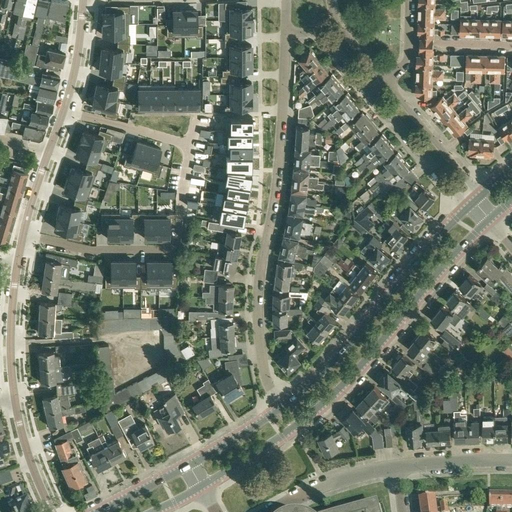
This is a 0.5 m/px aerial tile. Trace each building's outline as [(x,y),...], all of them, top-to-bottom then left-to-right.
[(1,0),(0,5),(0,18),(4,20),(7,5),(11,6),(12,0),(1,0)] [(25,0),(14,0),(13,10),(17,11),(13,31),(18,32),(25,0)] [(35,0),(25,0),(18,32),(22,33),(26,18),(31,19),(35,0)] [(40,13),(36,31),(41,32),(43,22),(45,13),(48,0),(37,0),(34,12),(40,13)] [(43,22),(49,23),(51,15),(56,16),(54,22),(63,24),(68,1),(62,0),(50,0),(47,14),(45,13),(43,22)] [(224,2),(224,8),(225,8),(225,20),(251,20),(251,8),(237,8),(237,0),(224,2)] [(418,11),(418,13),(445,14),(445,9),(435,9),(435,4),(419,3),(419,8),(418,8),(418,9),(418,11)] [(103,11),(103,23),(128,23),(128,12),(130,12),(130,5),(117,5),(117,11),(103,11)] [(166,25),(166,37),(173,37),(173,36),(185,36),(185,10),(173,10),(173,25),(166,25)] [(185,10),(185,36),(196,36),(196,37),(203,37),(203,25),(196,24),(197,10),(185,10)] [(445,18),(445,14),(418,13),(418,15),(418,17),(418,21),(418,22),(434,23),(434,18),(445,18)] [(460,34),(460,35),(461,35),(467,35),(470,35),(470,19),(460,19),(460,34)] [(480,19),(470,19),(470,35),(473,35),(480,35),(480,19)] [(487,36),(490,36),(490,19),(480,19),(480,35),(487,35),(487,36)] [(490,19),(490,36),(493,36),(493,35),(501,36),(501,30),(501,20),(490,19)] [(510,36),(511,36),(511,19),(503,19),(502,36),(510,36)] [(224,38),(237,38),(237,32),(251,32),(251,20),(225,20),(225,31),(224,31),(224,38)] [(434,25),(434,23),(418,22),(418,32),(420,32),(420,38),(419,39),(420,40),(420,43),(433,44),(433,40),(434,39),(433,39),(433,33),(437,33),(437,34),(444,34),(444,29),(438,29),(438,28),(434,28),(434,25)] [(103,23),(103,34),(117,34),(117,42),(130,43),(130,34),(128,34),(128,23),(103,23)] [(54,40),(67,43),(67,37),(55,35),(54,40)] [(26,41),(21,62),(29,64),(33,65),(36,53),(38,46),(40,37),(35,36),(34,43),(33,43),(26,41)] [(224,38),(224,45),(225,45),(225,57),(251,57),(251,45),(237,44),(237,38),(224,38)] [(102,48),(101,59),(121,62),(125,63),(127,51),(129,51),(130,43),(117,42),(116,50),(102,48)] [(433,48),(433,44),(420,43),(420,48),(419,48),(419,49),(420,49),(420,55),(417,55),(417,63),(433,64),(433,60),(437,61),(437,59),(443,59),(443,58),(443,55),(444,55),(444,54),(443,54),(437,54),(437,55),(433,55),(433,50),(433,49),(433,48)] [(35,65),(48,68),(49,62),(62,65),(65,52),(46,48),(44,55),(38,54),(35,65)] [(305,76),(308,73),(321,62),(310,50),(308,51),(308,50),(304,53),(305,54),(301,57),(301,60),(306,67),(300,72),(300,79),(305,76)] [(471,55),(466,55),(466,56),(466,71),(471,71),(471,82),(475,82),(476,55),(471,55)] [(481,55),(476,55),(475,82),(480,82),(480,71),(485,72),(486,56),(481,55)] [(490,56),(486,56),(485,72),(490,72),(490,82),(494,82),(495,56),(490,55),(490,56)] [(42,72),(40,79),(26,75),(29,64),(21,62),(0,56),(0,74),(29,82),(40,84),(57,88),(58,83),(59,82),(60,79),(59,78),(59,77),(42,72)] [(495,56),(494,82),(499,83),(499,72),(504,72),(505,57),(505,56),(500,56),(495,56)] [(222,69),(222,75),(237,76),(237,69),(251,69),(251,57),(225,57),(225,69),(222,69)] [(101,59),(99,71),(114,72),(113,80),(125,82),(126,74),(120,73),(121,62),(101,59)] [(319,80),(324,75),(328,71),(325,68),(326,67),(323,63),(322,64),(321,62),(308,73),(312,78),(304,86),(299,90),(299,99),(320,81),(319,80)] [(416,72),(416,74),(443,75),(443,71),(433,70),(433,64),(417,63),(417,65),(417,69),(416,70),(416,72)] [(416,84),(416,85),(432,86),(432,79),(443,79),(443,75),(416,74),(416,76),(416,78),(416,79),(416,84)] [(220,76),(220,82),(226,82),(226,94),(251,94),(251,82),(237,82),(237,76),(222,75),(222,76),(220,76)] [(311,105),(316,101),(337,82),(335,80),(336,79),(332,75),(331,75),(312,91),(315,95),(308,101),(311,105)] [(97,83),(94,95),(117,100),(120,90),(123,90),(125,82),(113,80),(111,87),(97,83)] [(31,90),(35,91),(33,98),(37,99),(41,99),(41,97),(53,100),(55,95),(56,94),(57,91),(56,89),(57,88),(40,84),(29,82),(28,85),(31,90)] [(339,85),(337,82),(316,101),(319,104),(328,97),(331,100),(344,90),(343,89),(344,88),(340,84),(339,85)] [(138,84),(138,108),(146,108),(149,108),(150,108),(150,85),(151,85),(151,84),(138,84)] [(150,85),(150,108),(152,108),(155,108),(162,108),(162,85),(151,85),(150,85)] [(162,85),(162,108),(164,108),(167,108),(174,108),(174,89),(175,89),(175,85),(162,85)] [(432,90),(432,86),(416,85),(416,94),(416,93),(418,93),(418,96),(432,97),(432,96),(437,96),(437,90),(432,90)] [(174,89),(174,108),(182,108),(185,108),(186,108),(186,89),(175,89),(174,89)] [(186,89),(186,108),(188,108),(191,108),(199,108),(199,89),(186,89)] [(463,91),(458,96),(461,99),(466,94),(463,91)] [(14,93),(11,105),(18,106),(19,101),(20,95),(14,93)] [(328,115),(331,119),(353,101),(350,98),(351,97),(348,93),(347,94),(346,93),(333,103),(337,107),(328,115)] [(431,106),(437,113),(457,96),(454,93),(446,100),(442,96),(437,101),(431,106)] [(224,106),(224,113),(237,113),(237,107),(251,107),(251,94),(226,94),(225,94),(225,106),(224,106)] [(94,95),(92,107),(106,110),(104,116),(117,119),(118,112),(117,112),(120,101),(117,100),(94,95)] [(460,100),(457,96),(437,113),(444,121),(456,111),(452,107),(460,100)] [(433,98),(428,103),(431,106),(437,101),(433,98)] [(36,105),(24,102),(22,107),(32,109),(50,114),(53,103),(53,102),(41,99),(37,99),(36,105)] [(468,103),(472,109),(476,106),(471,100),(468,103)] [(328,122),(326,123),(322,127),(325,129),(343,115),(346,118),(359,108),(358,107),(359,107),(356,102),(355,103),(353,101),(331,119),(328,121),(328,122)] [(0,103),(0,129),(4,130),(6,118),(8,110),(4,109),(5,104),(0,103)] [(300,118),(309,118),(311,118),(314,115),(311,105),(300,108),(300,118)] [(444,121),(450,128),(470,111),(467,108),(459,115),(456,111),(444,121)] [(48,120),(50,114),(32,109),(30,116),(23,114),(22,119),(44,124),(46,120),(48,120)] [(473,115),(470,111),(450,128),(456,135),(468,125),(465,122),(473,115)] [(348,119),(348,120),(358,131),(371,120),(366,114),(365,115),(362,112),(357,116),(356,115),(349,121),(348,119)] [(225,130),(225,131),(251,131),(251,117),(225,117),(225,130)] [(45,127),(14,120),(12,119),(9,119),(6,118),(4,130),(10,131),(12,126),(23,128),(22,134),(39,138),(42,136),(45,127)] [(322,127),(326,123),(328,122),(328,121),(324,118),(318,123),(322,127)] [(371,120),(358,131),(366,141),(373,136),(372,135),(378,130),(375,127),(376,126),(371,120)] [(511,137),(511,124),(510,121),(499,128),(506,139),(509,137),(510,139),(511,137)] [(340,127),(335,130),(338,134),(343,130),(349,126),(345,122),(340,127)] [(297,134),(297,137),(322,138),(322,133),(309,132),(310,127),(298,126),(297,128),(296,128),(296,133),(297,133),(297,134)] [(470,126),(464,131),(467,135),(472,130),(470,126)] [(84,131),(80,143),(99,149),(99,150),(104,151),(108,139),(111,141),(113,134),(99,129),(97,135),(84,131)] [(222,130),(222,143),(225,143),(251,143),(251,131),(225,131),(225,130),(222,130)] [(365,160),(387,142),(385,139),(386,138),(383,135),(381,136),(381,135),(368,145),(371,149),(362,156),(365,160)] [(495,137),(499,144),(503,141),(499,135),(495,137)] [(321,144),(322,138),(297,137),(297,140),(295,140),(295,145),(296,145),(296,146),(308,147),(309,143),(321,144)] [(472,155),(481,156),(482,140),(470,139),(469,152),(472,152),(472,155)] [(482,140),(481,156),(490,157),(491,154),(493,154),(494,141),(482,140)] [(127,153),(123,165),(129,167),(130,166),(142,170),(142,169),(141,169),(149,145),(137,141),(133,152),(132,155),(131,155),(127,153)] [(199,141),(197,147),(207,149),(208,142),(199,141)] [(361,141),(354,146),(358,150),(365,144),(361,141)] [(379,156),(382,160),(394,150),(393,149),(394,148),(390,144),(389,145),(387,142),(365,160),(365,161),(358,166),(357,167),(360,171),(379,156)] [(80,143),(76,154),(88,158),(86,164),(98,168),(100,169),(103,163),(96,160),(99,150),(99,149),(80,143)] [(225,143),(225,155),(251,155),(251,143),(225,143)] [(149,145),(141,169),(142,169),(153,172),(152,174),(159,176),(162,164),(158,163),(156,162),(157,159),(161,149),(149,145)] [(296,155),(295,158),(320,160),(320,155),(310,154),(311,149),(296,148),(296,150),(295,150),(294,155),(296,155)] [(339,161),(337,151),(329,150),(328,160),(339,161)] [(371,187),(403,160),(400,158),(401,157),(398,153),(397,154),(396,153),(384,163),(387,167),(368,183),(371,187)] [(225,155),(225,168),(226,168),(250,169),(250,170),(251,170),(251,155),(225,155)] [(365,161),(361,157),(354,163),(358,166),(365,161)] [(320,166),(320,160),(295,158),(295,162),(294,161),(293,167),(295,167),(295,168),(309,169),(310,165),(320,166)] [(372,192),(375,190),(389,178),(393,182),(397,179),(409,168),(409,167),(410,166),(406,163),(405,163),(403,160),(371,187),(369,188),(372,192)] [(72,166),(68,178),(91,186),(95,175),(96,175),(98,168),(86,164),(84,170),(72,166)] [(194,164),(193,170),(203,172),(204,166),(194,164)] [(12,169),(9,178),(25,183),(27,173),(24,172),(25,168),(13,165),(12,169)] [(226,168),(224,182),(227,182),(249,185),(251,173),(249,172),(249,170),(250,170),(250,169),(226,168)] [(436,197),(418,181),(419,179),(411,169),(400,179),(410,188),(412,186),(421,193),(416,198),(426,207),(436,197)] [(294,177),(293,180),(318,183),(319,178),(309,177),(310,172),(294,170),(294,172),(293,172),(292,177),(294,177)] [(22,193),(25,183),(9,178),(0,175),(0,180),(8,183),(7,188),(22,193)] [(68,178),(64,190),(76,194),(74,200),(86,204),(88,197),(91,186),(68,178)] [(308,187),(318,189),(323,189),(324,184),(318,183),(293,180),(293,184),(292,183),(291,189),(292,189),(292,190),(307,192),(308,187)] [(352,180),(345,185),(347,190),(355,184),(352,180)] [(225,193),(225,194),(247,197),(249,185),(227,182),(225,193)] [(344,187),(338,187),(337,197),(348,197),(344,187)] [(0,196),(19,202),(22,193),(7,188),(5,194),(0,192),(0,196)] [(112,194),(105,192),(103,199),(109,201),(112,194)] [(291,202),(315,206),(316,200),(306,199),(307,194),(292,192),(292,194),(291,193),(290,199),(291,199),(291,202)] [(221,205),(245,209),(247,197),(225,194),(225,193),(223,193),(221,205)] [(16,212),(19,202),(0,196),(0,201),(3,202),(1,207),(16,212)] [(420,207),(411,199),(406,205),(408,207),(401,216),(405,220),(401,224),(409,231),(413,227),(414,228),(415,226),(416,227),(419,224),(418,223),(424,217),(417,211),(420,207)] [(60,204),(57,216),(78,221),(78,220),(80,209),(85,210),(86,204),(74,200),(72,207),(60,204)] [(351,201),(342,200),(341,209),(350,210),(351,201)] [(322,207),(315,206),(291,202),(290,205),(289,205),(288,210),(289,211),(289,212),(304,214),(305,210),(321,213),(322,207)] [(220,205),(218,219),(243,223),(245,209),(221,205),(220,205)] [(359,223),(364,227),(368,231),(375,224),(368,218),(374,212),(367,205),(353,218),(354,219),(359,223)] [(0,217),(13,222),(16,212),(1,207),(0,211),(0,217)] [(342,210),(341,218),(350,219),(351,211),(342,210)] [(101,213),(101,226),(107,226),(107,238),(119,238),(119,215),(120,215),(120,213),(101,213)] [(119,215),(119,238),(132,238),(132,225),(138,226),(138,213),(131,213),(131,215),(120,215),(119,215)] [(138,213),(138,226),(144,226),(144,238),(157,239),(157,214),(145,214),(145,213),(138,213)] [(157,214),(157,239),(169,238),(169,225),(175,226),(175,213),(168,213),(168,214),(157,214)] [(312,229),(312,225),(313,223),(303,221),(304,217),(289,214),(288,215),(287,215),(286,220),(287,221),(287,224),(312,229)] [(57,216),(54,228),(68,231),(67,238),(82,241),(83,234),(80,233),(82,221),(78,220),(78,221),(57,216)] [(389,216),(383,222),(389,226),(390,226),(394,229),(386,238),(397,247),(408,235),(393,222),(394,221),(389,216)] [(0,228),(11,231),(13,222),(0,217),(0,228)] [(350,223),(355,228),(359,223),(354,219),(350,223)] [(207,228),(222,231),(226,232),(224,244),(238,246),(240,234),(241,234),(234,232),(235,225),(236,225),(228,223),(228,224),(202,220),(202,224),(207,225),(207,228)] [(310,234),(312,229),(287,224),(286,227),(285,227),(284,232),(285,232),(285,234),(300,237),(301,232),(310,234)] [(8,241),(11,231),(0,228),(0,243),(3,244),(4,240),(8,241)] [(385,261),(390,255),(379,247),(382,243),(373,235),(365,245),(366,245),(361,251),(381,266),(382,265),(383,266),(387,262),(385,261)] [(282,243),(282,246),(305,253),(306,249),(307,248),(297,245),(298,240),(284,237),(284,238),(283,238),(281,243),(282,243)] [(238,246),(224,244),(211,241),(210,246),(218,247),(217,256),(218,256),(236,259),(238,246)] [(304,258),(305,253),(282,246),(281,249),(280,249),(279,254),(280,255),(279,256),(293,260),(294,255),(304,258)] [(361,291),(369,281),(356,270),(349,265),(341,258),(341,259),(329,250),(319,260),(328,267),(333,262),(338,262),(352,274),(348,280),(361,291)] [(45,266),(44,275),(68,278),(70,265),(76,266),(77,259),(51,254),(50,260),(46,260),(45,266)] [(236,259),(218,256),(217,256),(215,255),(213,267),(220,269),(219,269),(220,269),(234,272),(234,271),(233,271),(236,259)] [(478,267),(476,268),(480,273),(491,283),(498,276),(501,279),(508,286),(511,291),(511,274),(510,272),(506,268),(505,269),(500,264),(498,266),(488,256),(482,262),(482,261),(477,266),(478,267)] [(320,277),(328,267),(319,260),(318,262),(314,266),(313,271),(320,277)] [(105,275),(105,288),(112,288),(112,287),(123,287),(123,261),(111,261),(111,275),(105,275)] [(123,261),(123,287),(134,287),(134,288),(141,288),(141,275),(135,275),(135,261),(123,261)] [(141,275),(141,288),(148,288),(148,287),(159,287),(159,261),(147,261),(147,275),(141,275)] [(159,261),(159,287),(170,287),(170,288),(176,288),(178,275),(171,275),(171,261),(159,261)] [(352,261),(349,265),(356,270),(369,281),(377,271),(365,262),(360,268),(359,267),(356,264),(352,261)] [(292,264),(284,263),(278,262),(277,274),(290,276),(292,264)] [(275,286),(281,287),(289,288),(290,276),(277,274),(275,286)] [(470,274),(460,285),(473,296),(472,297),(478,302),(484,295),(478,290),(482,285),(470,274)] [(101,292),(102,283),(68,278),(44,275),(42,289),(57,291),(58,283),(72,285),(72,288),(101,292)] [(339,279),(333,287),(352,302),(353,303),(357,299),(355,298),(358,294),(339,279)] [(487,282),(484,287),(493,294),(491,296),(499,303),(504,297),(487,282)] [(214,285),(213,292),(213,294),(209,294),(209,297),(232,298),(233,285),(230,285),(230,283),(225,283),(225,285),(219,284),(215,284),(214,285)] [(343,313),(352,302),(333,287),(326,295),(322,294),(318,299),(319,300),(327,306),(328,307),(331,304),(343,313)] [(474,308),(478,311),(477,312),(485,319),(490,314),(478,303),(472,299),(469,302),(456,290),(447,300),(459,310),(458,311),(464,316),(470,310),(472,310),(474,308)] [(308,292),(302,292),(300,292),(291,291),(289,291),(289,294),(275,293),(274,300),(273,300),(273,305),(274,305),(274,306),(289,307),(290,297),(307,297),(308,292)] [(232,310),(232,298),(209,297),(209,302),(213,303),(213,310),(232,310)] [(40,302),(39,316),(54,317),(55,309),(60,309),(60,304),(69,305),(70,299),(58,298),(57,303),(40,302)] [(327,306),(319,300),(315,304),(319,308),(316,311),(320,314),(320,313),(322,315),(316,322),(327,331),(328,331),(329,332),(333,328),(332,327),(336,322),(323,311),(327,306)] [(443,305),(432,319),(444,329),(450,321),(455,324),(462,315),(455,310),(453,313),(443,305)] [(123,309),(123,317),(128,317),(135,316),(141,316),(140,307),(123,307),(123,309)] [(167,315),(174,315),(175,307),(159,308),(159,316),(160,316),(167,315)] [(274,311),(274,324),(287,324),(287,314),(302,314),(303,314),(304,311),(304,308),(286,309),(287,311),(274,311)] [(209,318),(219,318),(219,312),(188,310),(188,320),(195,319),(209,318)] [(163,334),(174,328),(174,320),(174,315),(167,315),(160,316),(160,328),(163,334)] [(509,320),(504,315),(498,321),(504,326),(509,320)] [(62,318),(54,317),(39,316),(38,332),(53,333),(52,338),(78,337),(78,332),(72,331),(61,332),(62,318)] [(211,337),(219,336),(233,335),(232,323),(233,323),(233,322),(231,322),(231,317),(227,317),(219,318),(209,318),(210,337),(211,337)] [(319,341),(327,331),(316,322),(311,317),(308,320),(314,325),(308,332),(319,341)] [(511,324),(510,323),(509,324),(503,329),(508,335),(511,331),(511,324)] [(165,339),(175,335),(174,328),(163,334),(165,339)] [(291,329),(275,330),(275,338),(292,337),(291,329)] [(423,329),(416,338),(428,348),(432,344),(434,346),(438,341),(423,329)] [(441,335),(443,337),(457,348),(461,342),(446,329),(441,335)] [(175,341),(175,335),(165,339),(163,340),(166,346),(175,341)] [(234,346),(233,335),(219,336),(211,337),(212,350),(209,350),(209,356),(220,355),(220,349),(235,348),(234,348),(234,346)] [(457,348),(443,337),(439,343),(453,354),(457,348)] [(302,359),(299,356),(296,353),(304,346),(297,338),(287,347),(289,350),(278,360),(283,365),(282,366),(283,369),(286,371),(287,370),(288,371),(302,359)] [(433,352),(428,348),(416,338),(408,348),(419,356),(415,362),(432,376),(438,370),(428,363),(430,360),(430,356),(433,352)] [(166,346),(164,347),(167,352),(178,346),(175,341),(166,346)] [(181,351),(178,346),(167,352),(170,357),(181,351)] [(511,350),(508,346),(502,351),(511,361),(511,360),(511,350)] [(54,351),(44,352),(38,353),(39,368),(60,366),(59,356),(54,356),(54,351)] [(185,360),(181,351),(170,357),(173,362),(169,364),(171,368),(185,360)] [(400,378),(401,380),(410,387),(413,390),(417,385),(414,382),(408,378),(412,373),(408,370),(413,363),(403,355),(393,367),(402,375),(400,378)] [(237,359),(231,360),(224,361),(225,367),(230,367),(231,372),(233,375),(224,380),(222,378),(212,384),(215,390),(217,389),(220,393),(222,392),(227,399),(228,399),(227,399),(241,390),(242,390),(239,384),(241,383),(240,378),(237,359)] [(175,375),(171,368),(169,364),(163,367),(169,378),(175,375)] [(68,370),(68,366),(60,366),(39,368),(41,382),(40,382),(40,383),(63,381),(62,371),(68,370)] [(157,370),(163,381),(169,378),(163,367),(157,370)] [(158,384),(163,381),(157,370),(152,373),(158,384)] [(406,391),(410,387),(401,380),(400,381),(397,378),(396,379),(388,373),(386,371),(383,375),(379,380),(380,380),(379,382),(391,392),(388,395),(401,407),(405,402),(393,392),(397,387),(399,388),(400,386),(406,391)] [(153,387),(158,384),(152,373),(147,376),(153,387)] [(175,375),(169,378),(173,386),(181,381),(177,374),(175,375)] [(114,383),(112,375),(101,377),(102,384),(114,383)] [(148,389),(153,387),(147,376),(142,379),(148,389)] [(210,393),(215,390),(212,384),(208,378),(203,381),(205,383),(197,388),(203,398),(192,405),(199,416),(217,404),(210,393)] [(148,389),(142,379),(137,381),(142,392),(148,389)] [(95,391),(102,390),(101,380),(94,381),(95,391)] [(142,392),(137,381),(132,384),(137,395),(142,392)] [(46,412),(71,406),(69,394),(77,392),(75,383),(61,386),(61,383),(56,383),(57,394),(42,397),(42,398),(43,398),(44,405),(42,406),(44,412),(43,412),(43,413),(46,412)] [(105,412),(121,403),(116,393),(115,393),(114,383),(102,384),(105,412)] [(132,398),(137,395),(132,384),(126,387),(132,398)] [(369,390),(365,395),(377,407),(380,410),(389,400),(374,386),(370,391),(369,390)] [(127,401),(132,398),(126,387),(121,390),(127,401)] [(121,390),(116,393),(121,403),(127,401),(121,390)] [(455,411),(455,422),(456,441),(468,440),(467,425),(467,419),(466,413),(460,414),(460,410),(457,411),(456,392),(450,393),(450,400),(451,412),(455,411)] [(163,425),(168,433),(182,425),(177,416),(185,411),(175,393),(163,399),(166,404),(154,410),(162,425),(163,425)] [(373,412),(377,407),(365,395),(361,399),(361,400),(356,405),(375,423),(380,419),(373,412)] [(423,419),(423,417),(422,396),(414,401),(415,409),(417,409),(417,424),(407,425),(407,427),(405,428),(405,429),(405,432),(406,433),(408,433),(409,444),(416,444),(416,442),(421,441),(421,440),(423,439),(422,424),(424,424),(423,419)] [(504,418),(495,418),(495,424),(495,439),(507,439),(507,424),(507,417),(510,417),(510,399),(504,400),(504,415),(504,418)] [(48,426),(49,427),(55,425),(55,427),(61,426),(61,424),(63,423),(61,415),(73,412),(73,413),(85,411),(84,403),(71,406),(46,412),(49,426),(48,426)] [(119,422),(112,409),(105,413),(117,437),(123,434),(117,423),(119,422)] [(360,417),(356,413),(353,410),(352,410),(351,409),(342,417),(344,418),(343,419),(354,431),(361,425),(368,433),(373,428),(366,420),(361,415),(360,417)] [(140,448),(154,440),(145,423),(138,427),(130,413),(118,420),(128,439),(134,436),(140,448)] [(440,442),(439,429),(438,425),(438,422),(430,423),(430,416),(423,417),(423,419),(424,424),(424,430),(426,430),(427,443),(433,442),(434,443),(438,443),(438,442),(440,442)] [(495,424),(495,418),(495,417),(483,417),(483,424),(483,439),(495,439),(495,424)] [(439,429),(440,442),(452,441),(450,418),(444,418),(445,424),(438,425),(439,429)] [(67,424),(63,427),(65,432),(70,430),(77,426),(75,421),(67,424)] [(473,424),(467,425),(468,440),(480,440),(479,421),(472,422),(473,424)] [(77,427),(70,430),(74,437),(76,442),(83,439),(77,427)] [(341,436),(342,437),(344,440),(350,435),(343,427),(337,432),(338,432),(331,435),(331,434),(319,439),(322,445),(326,454),(332,451),(333,453),(338,451),(337,449),(338,449),(337,447),(334,440),(341,436)] [(78,461),(80,460),(74,447),(70,448),(67,440),(74,437),(70,430),(65,432),(54,438),(63,466),(62,467),(71,486),(78,483),(79,485),(87,482),(85,479),(86,479),(78,461)] [(111,462),(125,455),(117,439),(107,444),(101,434),(98,435),(111,462)] [(104,466),(111,462),(98,435),(87,440),(90,445),(86,447),(98,471),(105,468),(104,466)] [(372,437),(373,445),(374,449),(375,448),(384,447),(383,443),(382,438),(382,436),(372,437)] [(7,454),(8,452),(7,448),(6,448),(5,445),(0,446),(0,462),(3,462),(2,458),(8,456),(7,454)] [(30,511),(30,510),(31,510),(26,499),(20,485),(7,490),(11,497),(14,496),(17,504),(9,507),(10,509),(8,510),(9,511),(30,511)] [(496,511),(501,511),(501,507),(501,495),(490,495),(490,507),(496,507),(496,511)] [(511,495),(501,495),(501,507),(511,507),(511,495)] [(421,510),(436,508),(435,497),(420,499),(421,510)] [(378,511),(377,503),(346,511),(378,511)]
